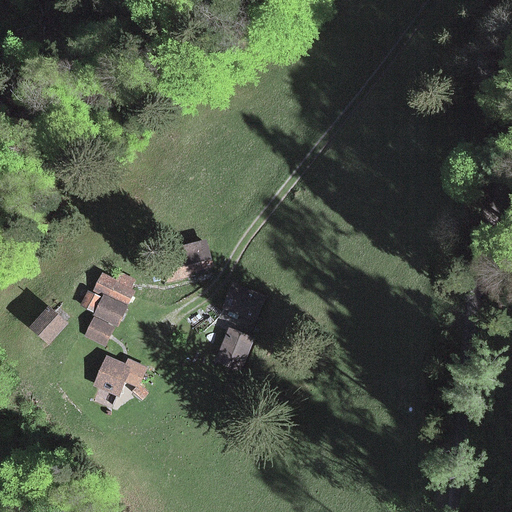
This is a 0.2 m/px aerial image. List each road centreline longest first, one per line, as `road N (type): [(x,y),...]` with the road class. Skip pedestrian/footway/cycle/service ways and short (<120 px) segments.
road 1 (track): [(163,332),(222,282),(436,0)]
road 2 (track): [(448,511),(511,113)]
